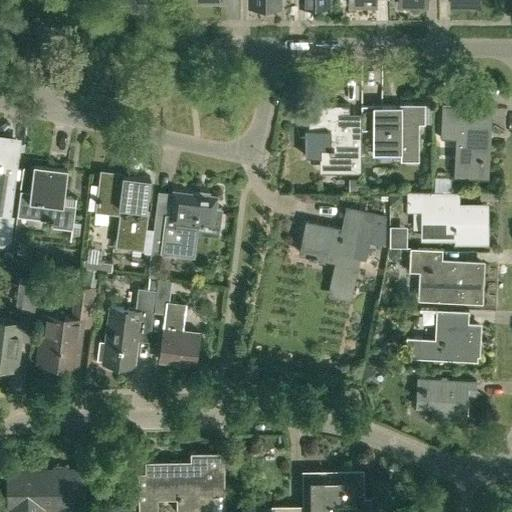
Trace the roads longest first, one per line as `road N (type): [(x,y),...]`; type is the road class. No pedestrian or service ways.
road 1 (residential): [(0,433),(52,421),(280,418),(365,433),(467,474),(511,455)]
road 2 (residential): [(3,102),(253,160),(271,46)]
road 3 (unclassified): [(511,46),(271,46)]
road 4 (unclassified): [(271,46),(188,46),(168,37),(138,0)]
